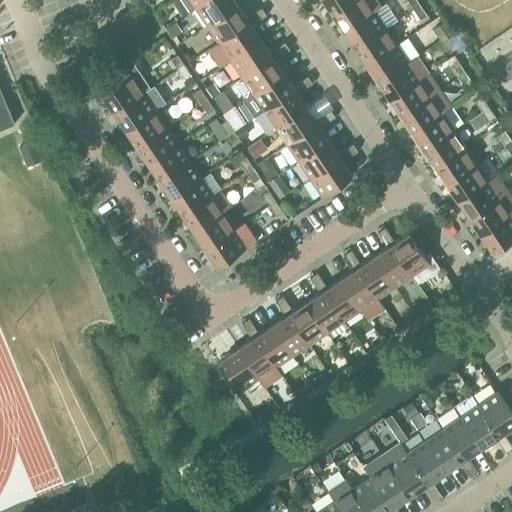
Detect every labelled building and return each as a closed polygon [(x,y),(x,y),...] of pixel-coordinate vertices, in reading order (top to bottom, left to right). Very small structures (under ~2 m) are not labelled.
[(181,0),(190,13),(196,9),(209,0),(181,0)] [(209,0),(196,9),(208,26),(238,5),(234,0),(209,0)] [(354,0),(323,0),(333,14),(354,0)] [(354,0),(333,14),(345,31),(375,11),(382,7),(377,0),(354,0)] [(407,0),(413,9),(420,4),(416,0),(407,0)] [(420,4),(413,9),(420,19),(427,15),(420,4)] [(238,5),(208,26),(219,43),(250,22),(246,18),(238,5)] [(253,13),(258,21),(267,15),(262,7),(253,13)] [(375,11),(345,31),(355,47),(386,27),(375,11)] [(246,18),(250,22),(219,43),(210,49),(221,66),(230,60),(236,56),(261,39),(251,25),(258,21),(253,13),(246,18)] [(440,40),(447,36),(440,25),(433,29),(440,40)] [(386,27),(355,47),(367,65),(393,47),(397,44),(386,27)] [(447,36),(440,40),(447,50),(454,46),(447,36)] [(230,60),(242,77),(248,73),(272,57),(270,52),(261,39),(236,56),(230,60)] [(276,48),(281,55),(290,49),(285,42),(276,48)] [(379,82),(409,61),(397,44),(393,47),(367,65),(379,82)] [(281,55),(276,48),(270,52),(272,57),(248,73),(238,80),(238,84),(246,95),(249,97),(253,94),(284,74),(274,59),(281,55)] [(178,70),(185,66),(177,54),(171,59),(178,70)] [(409,61),(379,82),(390,98),(420,78),(428,73),(417,56),(409,61)] [(102,94),(115,114),(151,89),(151,88),(131,58),(103,77),(110,89),(102,94)] [(459,77),(466,73),(458,62),(452,66),(459,77)] [(185,66),(178,70),(185,80),(192,75),(185,66)] [(390,98),(401,116),(429,97),(432,95),(440,89),(428,73),(420,78),(390,98)] [(466,73),(459,77),(466,87),(472,83),(466,73)] [(292,86),(284,74),(253,94),(265,111),(295,90),(292,86)] [(299,82),(304,89),(312,83),(308,76),(303,79),(299,82)] [(304,89),(299,82),(292,86),(295,90),(265,111),(276,128),(286,122),(307,108),(297,93),(303,89),(304,89)] [(115,114),(126,130),(156,109),(157,110),(167,103),(155,86),(151,88),(151,89),(115,114)] [(0,129),(15,123),(0,88),(0,129)] [(201,104),(208,100),(200,88),(194,93),(201,104)] [(401,116),(413,133),(441,114),(443,112),(451,106),(440,89),(432,95),(429,97),(401,116)] [(482,111),(488,106),(481,96),(475,100),(482,111)] [(208,100),(201,104),(208,114),(214,109),(208,100)] [(488,106),(482,111),(489,121),(496,117),(488,106)] [(276,128),(288,145),(318,125),(315,120),(307,108),(286,122),(276,128)] [(126,130),(137,147),(168,127),(157,110),(156,109),(126,130)] [(322,115),(326,123),(335,117),(330,110),(322,115)] [(421,145),(424,149),(428,147),(431,145),(455,130),(443,112),(441,114),(413,133),(421,145)] [(326,123),(322,115),(315,120),(318,125),(288,145),(299,162),(304,158),(324,145),(329,141),(320,127),(326,123)] [(226,121),(222,124),(229,135),(236,130),(229,120),(226,121)] [(244,124),(236,130),(242,139),(250,134),(244,124)] [(137,147),(149,163),(179,143),(168,127),(137,147)] [(236,130),(229,135),(236,145),(242,140),(242,139),(236,130)] [(424,149),(435,166),(460,150),(466,146),(465,145),(455,130),(431,145),(428,147),(424,149)] [(498,134),(505,145),(511,141),(504,130),(498,134)] [(35,141),(19,147),(29,169),(44,163),(35,141)] [(303,168),(310,178),(340,158),(338,154),(329,141),(324,145),(304,158),(299,162),(303,168)] [(190,160),(180,145),(179,143),(149,163),(160,181),(190,160)] [(254,144),(249,148),(255,157),(260,153),(254,144)] [(346,148),(351,156),(358,151),(353,144),(351,145),(346,148)] [(447,184),(477,163),(466,146),(460,150),(435,166),(447,184)] [(351,156),(346,148),(338,154),(340,158),(310,178),(322,196),(352,175),(343,161),(351,156)] [(242,151),(236,155),(247,172),(254,168),(242,151)] [(268,158),(259,164),(264,171),(273,165),(268,158)] [(171,197),(202,177),(190,160),(160,181),(171,197)] [(477,163),(447,184),(458,201),(489,180),(477,163)] [(254,168),(247,172),(254,182),(260,178),(254,168)] [(289,191),(278,175),(269,181),(280,197),(289,191)] [(489,180),(458,201),(470,218),(500,197),(508,192),(497,175),(489,180)] [(214,195),(213,194),(202,177),(171,197),(183,215),(214,195)] [(225,211),(231,207),(220,190),(213,194),(214,195),(183,215),(194,232),(225,211)] [(270,206),(276,201),(269,191),(262,195),(270,206)] [(470,218),(481,235),(511,214),(511,213),(511,196),(508,192),(500,197),(470,218)] [(276,201),(270,206),(276,216),(283,211),(276,201)] [(225,211),(194,232),(206,249),(236,228),(225,211)] [(481,235),(493,252),(511,239),(511,213),(511,214),(481,235)] [(236,228),(206,249),(218,266),(259,237),(248,221),(236,228)] [(383,239),(390,235),(385,227),(378,232),(383,239)] [(390,235),(383,239),(388,247),(391,245),(411,275),(412,275),(418,283),(440,268),(429,251),(424,255),(409,233),(395,242),(390,235)] [(374,257),(394,287),(411,275),(391,245),(388,247),(374,257)] [(349,262),(356,257),(351,250),(344,255),(349,262)] [(356,257),(349,262),(354,270),(357,268),(377,298),(378,298),(394,287),(374,257),(361,265),(356,257)] [(340,279),(361,309),(368,319),(385,308),(378,298),(377,298),(357,268),(354,270),(340,279)] [(315,285),(322,280),(317,272),(310,277),(315,285)] [(322,280),(315,285),(320,293),(323,291),(343,321),(361,309),(340,279),(327,288),(322,280)] [(306,302),(325,333),(343,321),(323,291),(320,293),(306,302)] [(281,308),(288,303),(283,295),(276,301),(281,308)] [(325,333),(306,302),(293,311),(288,303),(281,308),(286,316),(289,314),(309,344),(325,333)] [(272,325),(292,355),(309,344),(289,314),(286,316),(272,325)] [(247,331),(254,326),(249,318),(242,323),(247,331)] [(292,355),(272,325),(259,334),(254,326),(247,331),(252,338),(255,336),(275,367),(276,366),(292,355)] [(252,338),(238,348),(259,378),(264,386),(281,375),(275,367),(255,336),(252,338)] [(259,378),(238,348),(221,359),(241,389),(259,378)] [(444,379),(439,383),(445,391),(449,388),(444,379)] [(511,412),(497,391),(478,404),(499,435),(503,433),(511,426),(511,412)] [(409,415),(418,409),(414,402),(404,408),(409,415)] [(460,416),(481,447),(496,438),(501,445),(508,440),(503,433),(499,435),(478,404),(460,416)] [(258,426),(269,420),(264,413),(254,420),(258,426)] [(401,440),(407,436),(394,415),(386,420),(401,440)] [(481,447),(460,416),(442,428),(463,459),(467,457),(481,447)] [(425,440),(446,471),(460,462),(465,469),(472,464),(467,457),(463,459),(442,428),(425,440)] [(446,471),(425,440),(406,452),(428,484),(432,481),(446,471)] [(511,445),(508,440),(501,445),(506,453),(511,448),(511,445)] [(429,493),(436,488),(432,481),(428,484),(406,452),(400,442),(382,454),(410,495),(424,486),(429,493)] [(364,467),(370,477),(391,508),(395,505),(410,495),(382,454),(364,467)] [(315,462),(310,465),(316,473),(320,470),(315,462)] [(472,464),(465,469),(470,477),(477,472),(472,464)] [(352,489),(368,511),(384,511),(388,510),(389,511),(399,511),(395,505),(391,508),(370,477),(352,489)] [(368,511),(352,489),(345,479),(328,491),(334,501),(342,511),(368,511)] [(436,488),(429,493),(434,501),(442,496),(436,488)] [(317,511),(342,511),(334,501),(317,511)]
